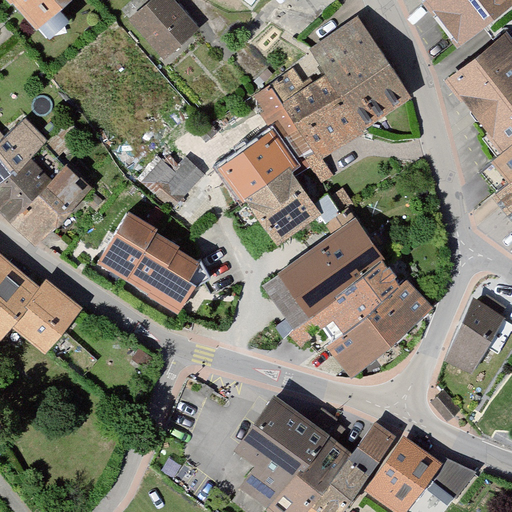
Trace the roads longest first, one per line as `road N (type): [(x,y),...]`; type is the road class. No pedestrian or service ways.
road 1 (residential): [(376,0),(421,92),(460,251)]
road 2 (residential): [(176,349),(397,412)]
road 3 (residential): [(0,244),(176,349)]
road 4 (residential): [(176,349),(131,466),(103,511)]
road 5 (residential): [(460,251),(449,301),(397,412)]
road 6 (residential): [(397,412),(511,464)]
